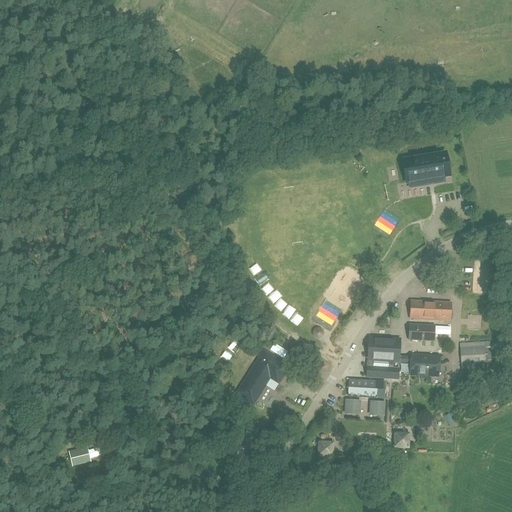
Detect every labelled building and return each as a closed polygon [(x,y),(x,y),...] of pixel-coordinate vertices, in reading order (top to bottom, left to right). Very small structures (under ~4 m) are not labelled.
[(425,180),(426,182),(444,179),(443,177),(449,176),(446,153),(402,161),(406,183),(425,180)] [(450,321),(450,303),(411,301),(410,319),(450,321)] [(319,323),(334,333),(345,317),(330,307),(319,323)] [(402,316),(394,316),(393,334),(401,335),(402,316)] [(446,344),(445,324),(435,325),(436,344),(446,344)] [(487,333),(487,324),(468,325),(468,333),(487,333)] [(434,341),(434,326),(409,325),(409,340),(434,341)] [(320,341),(327,339),(324,331),(318,334),(320,341)] [(366,377),(398,379),(399,368),(391,367),(392,362),(410,364),(410,375),(438,376),(439,357),(411,356),(411,357),(399,356),(400,340),(369,338),(367,361),(368,361),(367,366),(366,377)] [(461,364),(485,363),(484,343),(460,344),(461,364)] [(275,347),(273,352),(283,356),(285,351),(275,347)] [(265,351),(237,394),(254,405),(271,379),(279,384),(290,367),(265,351)] [(376,398),(377,382),(349,380),(348,396),(376,398)] [(360,413),(361,401),(345,400),(345,406),(347,406),(346,413),(352,413),(352,412),(360,413)] [(385,403),(370,402),(369,413),(377,414),(377,415),(383,415),(383,408),(385,409),(385,403)] [(395,447),(407,447),(408,435),(396,435),(395,447)] [(331,456),(332,444),(320,443),(319,455),(331,456)] [(92,458),(103,457),(103,449),(92,450),(92,458)] [(89,450),(72,454),(74,465),(91,462),(89,450)]
